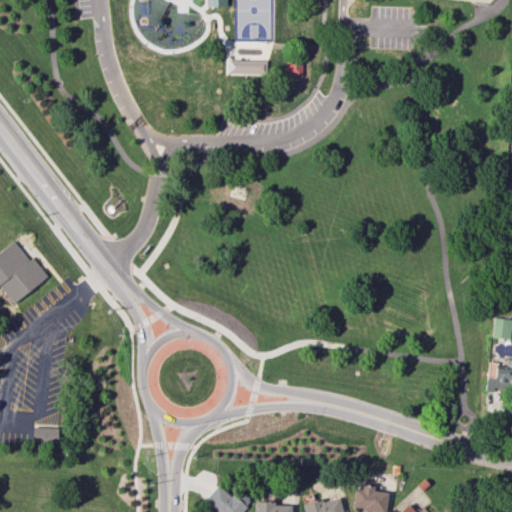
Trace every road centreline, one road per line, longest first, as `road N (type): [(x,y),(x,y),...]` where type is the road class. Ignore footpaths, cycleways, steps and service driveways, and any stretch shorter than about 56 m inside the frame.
road 1 (secondary): [(151,348),(141,376),(150,404),(174,420),(211,416),(230,384),(217,344),(190,332),(151,348)]
road 2 (tertiary): [(511,457),(332,404)]
road 3 (secondary): [(107,270),(0,126)]
road 4 (tertiary): [(211,416),(332,404)]
road 5 (tertiary): [(332,404),(254,385),(226,355)]
